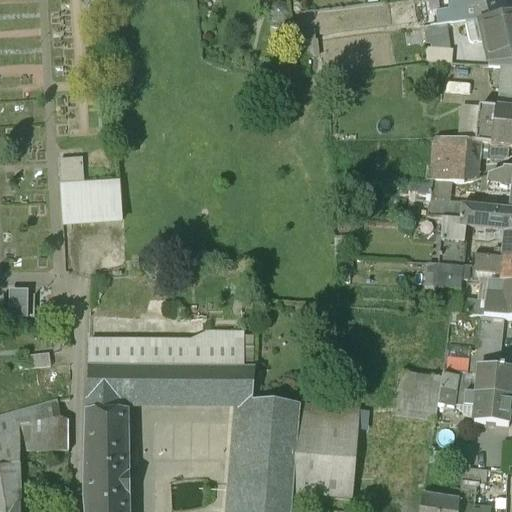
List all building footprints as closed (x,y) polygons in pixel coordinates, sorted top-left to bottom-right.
[(511,0),(446,0),(448,12),(435,14),(438,27),(464,24),(462,13),(476,10),(481,7),(486,5),(488,13),(476,16),(477,22),(478,22),(478,23),(511,15),(511,0)] [(511,15),(478,23),(478,22),(477,22),(464,24),(468,43),(472,45),(483,43),(488,68),(511,69),(511,15)] [(452,51),(424,49),(425,63),(451,66),(452,51)] [(511,69),(488,68),(490,91),(511,96),(511,69)] [(508,112),(481,109),(480,123),(475,122),(474,135),(478,136),(477,145),(507,148),(509,148),(509,144),(508,144),(509,132),(506,131),(508,112)] [(467,145),(433,141),(430,183),(463,185),(466,151),(467,145)] [(477,145),(467,145),(466,151),(474,152),(474,160),(506,163),(507,148),(477,145)] [(81,160),(58,162),(59,186),(83,184),(81,160)] [(511,171),(503,171),(502,174),(488,178),(486,195),(511,197),(511,211),(511,212),(511,211),(511,171)] [(83,184),(59,186),(62,226),(122,222),(119,182),(83,184)] [(461,207),(428,204),(426,221),(443,222),(459,223),(461,207)] [(511,211),(511,212),(505,212),(461,207),(459,223),(458,229),(467,230),(504,233),(503,251),(511,252),(511,211)] [(459,223),(443,222),(436,269),(462,271),(462,270),(467,230),(458,229),(459,223)] [(511,252),(503,251),(502,260),(511,261),(511,252)] [(511,261),(502,260),(472,257),(471,271),(503,275),(501,283),(505,284),(511,284),(511,261)] [(462,271),(436,269),(434,292),(447,293),(460,294),(461,285),(468,284),(469,271),(462,270),(462,271)] [(471,271),(469,271),(468,284),(501,284),(501,283),(503,275),(471,271)] [(511,284),(505,284),(504,296),(499,296),(498,300),(486,299),(485,310),(469,309),(470,303),(460,303),(459,317),(480,319),(502,321),(511,321),(511,284)] [(460,294),(447,293),(444,316),(459,317),(460,303),(460,294)] [(34,300),(2,299),(1,322),(33,323),(34,300)] [(502,321),(480,319),(477,355),(475,370),(479,370),(497,372),(502,321)] [(189,342),(188,370),(245,371),(246,336),(206,335),(189,342)] [(188,342),(88,339),(88,368),(188,370),(188,342)] [(477,355),(469,354),(467,377),(478,378),(479,370),(475,370),(477,355)] [(50,356),(23,359),(25,371),(51,368),(50,356)] [(88,368),(86,368),(85,400),(113,401),(248,404),(251,404),(253,371),(245,371),(188,370),(88,368)] [(511,373),(497,372),(479,370),(478,378),(467,377),(442,375),(442,380),(439,394),(510,401),(511,382),(511,373)] [(442,380),(402,374),(395,418),(434,424),(437,411),(439,394),(442,380)] [(510,401),(439,394),(437,411),(447,412),(454,413),(454,407),(476,409),(474,426),(507,429),(510,401)] [(113,401),(85,400),(85,410),(112,411),(113,401)] [(57,402),(19,413),(19,428),(60,419),(57,402)] [(251,404),(248,404),(239,511),(288,511),(289,497),(297,407),(251,404)] [(359,412),(297,407),(289,497),(297,498),(352,502),(359,412)] [(112,411),(85,410),(84,498),(84,511),(128,511),(126,411),(112,411)] [(19,413),(0,418),(0,456),(19,450),(19,428),(19,413)] [(60,419),(19,428),(19,450),(19,456),(68,455),(68,423),(60,419)] [(449,425),(436,423),(435,429),(448,431),(449,425)] [(0,456),(0,511),(20,511),(20,506),(20,490),(19,456),(19,450),(0,456)] [(486,473),(462,470),(461,484),(471,485),(485,487),(486,473)] [(441,482),(426,479),(423,493),(439,496),(441,482)] [(468,511),(471,485),(461,484),(460,492),(459,499),(458,511),(468,511)] [(31,489),(20,490),(20,506),(31,506),(31,489)] [(456,511),(457,499),(451,498),(439,496),(423,493),(420,511),(456,511)] [(289,497),(288,511),(296,511),(297,498),(289,497)]
